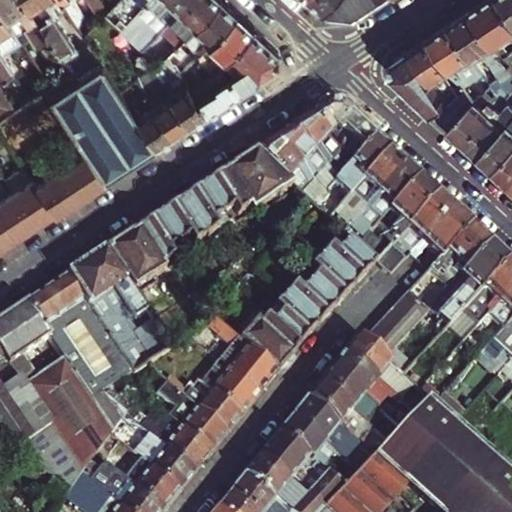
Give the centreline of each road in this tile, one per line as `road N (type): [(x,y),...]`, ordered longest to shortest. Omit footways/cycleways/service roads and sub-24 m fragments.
road 1 (residential): [(0,284),(336,63)]
road 2 (residential): [(186,511),(355,307),(366,313),(404,275)]
road 3 (residential): [(336,63),(511,224)]
